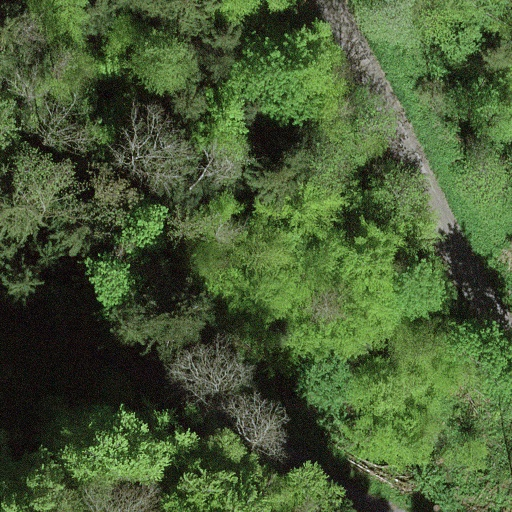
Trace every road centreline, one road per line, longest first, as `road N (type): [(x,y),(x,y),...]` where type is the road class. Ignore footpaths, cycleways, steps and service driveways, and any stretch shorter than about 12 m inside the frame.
road 1 (track): [(0,304),(163,375),(358,511)]
road 2 (track): [(511,342),(467,286),(331,0)]
